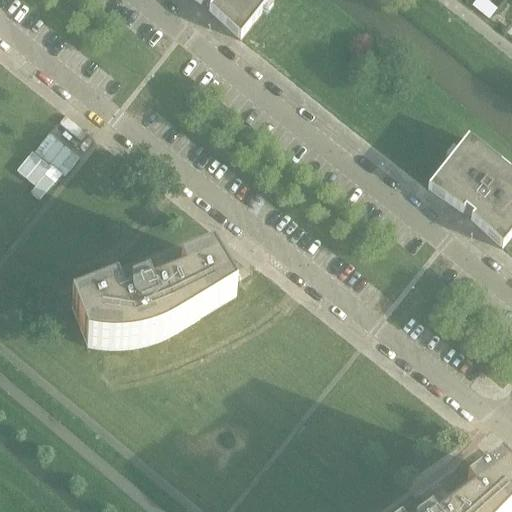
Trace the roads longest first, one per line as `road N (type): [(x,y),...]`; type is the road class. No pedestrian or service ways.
road 1 (residential): [(498,426),(0,26)]
road 2 (residential): [(511,299),(136,0)]
